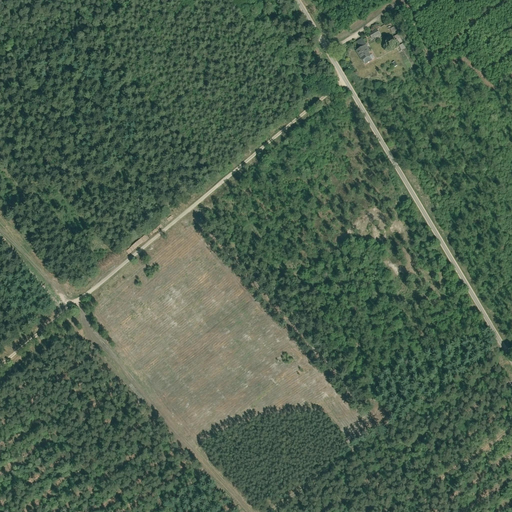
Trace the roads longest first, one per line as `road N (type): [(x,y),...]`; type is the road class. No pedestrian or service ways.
road 1 (track): [(345,80),(0,371)]
road 2 (unclassified): [(297,0),(511,361)]
road 3 (track): [(250,511),(0,225)]
road 4 (track): [(271,511),(501,342)]
